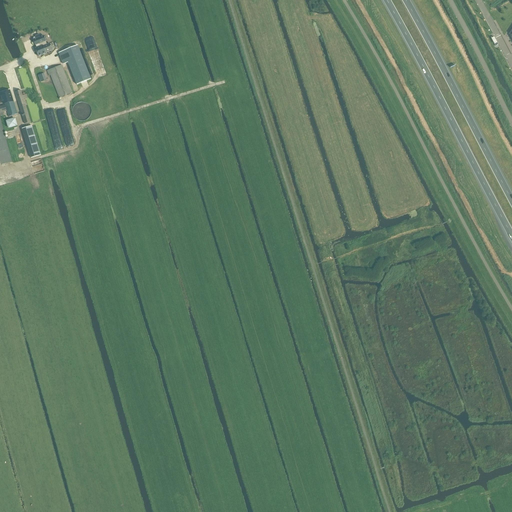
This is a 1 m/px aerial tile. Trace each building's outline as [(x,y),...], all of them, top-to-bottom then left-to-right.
[(52,50),(50,44),(47,45),(45,41),(46,41),(44,36),(40,38),(38,35),(35,36),(37,39),(34,40),(33,40),(35,45),(36,45),(37,48),(35,49),(35,48),(35,49),(39,57),(46,54),(46,53),(52,50)] [(78,46),(59,53),(63,64),(68,63),(77,85),(91,79),(78,46)] [(47,71),(49,76),(51,76),(59,98),(73,93),(62,65),(47,71)] [(38,76),(40,82),(46,80),(44,74),(38,76)] [(5,104),(12,102),(9,91),(0,94),(1,97),(2,102),(3,101),(4,104),(5,104)] [(26,99),(28,99),(27,95),(23,96),(22,91),(16,93),(25,124),(31,123),(24,100),(26,99)] [(5,105),(0,106),(0,166),(12,163),(0,115),(0,113),(7,112),(9,118),(17,115),(13,101),(12,102),(5,104),(5,105)] [(7,121),(9,129),(17,126),(15,119),(7,121)] [(31,127),(22,129),(31,156),(31,159),(40,156),(39,154),(31,127)]
